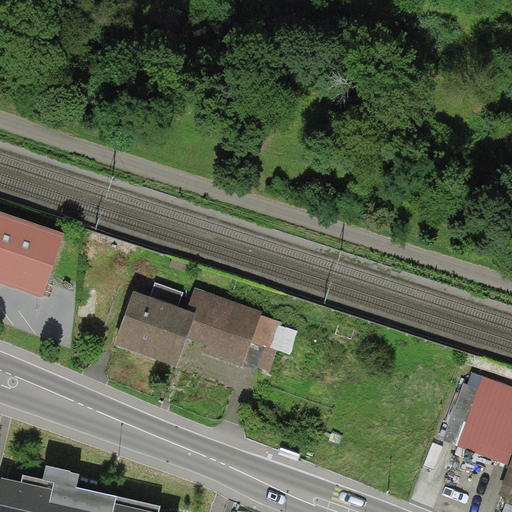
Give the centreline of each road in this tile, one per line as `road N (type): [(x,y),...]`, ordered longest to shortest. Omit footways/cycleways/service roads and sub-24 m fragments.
road 1 (track): [(0,120),(511,285)]
road 2 (primary): [(0,380),(344,511)]
